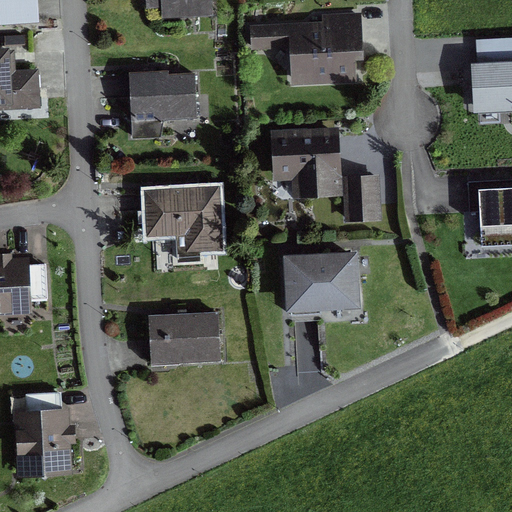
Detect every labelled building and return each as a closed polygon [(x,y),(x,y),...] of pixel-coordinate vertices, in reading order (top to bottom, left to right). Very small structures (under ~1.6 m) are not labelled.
[(34,0),(0,0),(0,26),(36,24),(34,0)] [(211,14),(209,0),(144,0),(145,6),(180,4),(180,15),(211,14)] [(293,81),(351,78),(349,49),(357,48),(356,17),(325,19),(325,29),(290,29),(293,81)] [(251,49),(261,48),(261,31),(250,31),(251,49)] [(35,107),(35,100),(34,74),(4,75),(3,55),(0,55),(0,100),(5,100),(5,93),(25,92),(25,107),(35,107)] [(511,67),(474,69),(476,109),(511,107),(511,67)] [(159,74),(128,76),(131,137),(158,136),(157,120),(195,118),(193,76),(159,78),(159,74)] [(301,195),(336,193),(333,134),(274,137),(276,178),(300,176),(301,195)] [(375,179),(344,181),(347,221),(377,219),(375,179)] [(497,182),(467,184),(468,214),(478,213),(479,236),(511,234),(511,188),(498,190),(497,182)] [(218,249),(215,190),(146,194),(148,235),(177,234),(178,262),(197,261),(196,250),(218,249)] [(352,258),(286,261),(289,317),(319,315),(318,300),(354,298),(352,258)] [(23,269),(23,264),(0,265),(0,311),(25,310),(25,301),(45,300),(44,268),(23,269)] [(219,360),(217,315),(147,319),(150,367),(179,366),(178,362),(219,360)] [(56,394),(25,396),(26,416),(17,417),(19,453),(30,452),(31,473),(66,471),(62,414),(57,414),(56,394)]
